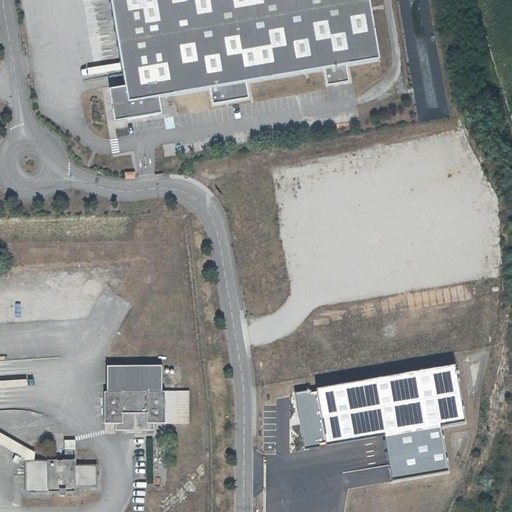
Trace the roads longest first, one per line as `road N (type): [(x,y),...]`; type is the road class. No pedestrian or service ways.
road 1 (unclassified): [(52,168),(113,190),(185,191),(216,227),(243,390),(243,511)]
road 2 (unclassified): [(25,141),(2,0)]
